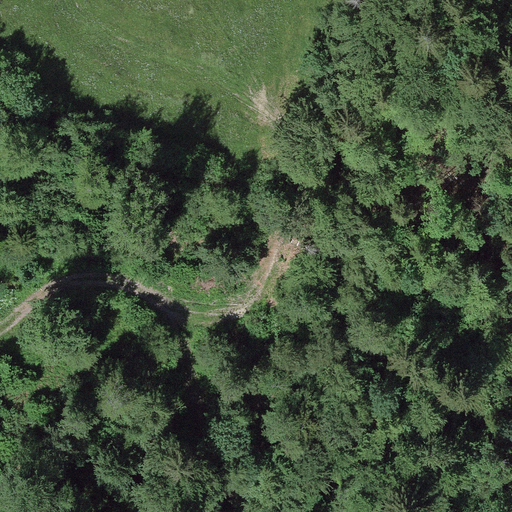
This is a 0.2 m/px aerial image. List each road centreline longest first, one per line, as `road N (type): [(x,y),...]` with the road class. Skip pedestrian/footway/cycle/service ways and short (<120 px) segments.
road 1 (track): [(0,330),(49,290),(77,280),(118,281),(198,312),(248,297),(261,284),(301,178),(301,151),(271,116)]
road 2 (track): [(166,304),(205,431),(242,511)]
